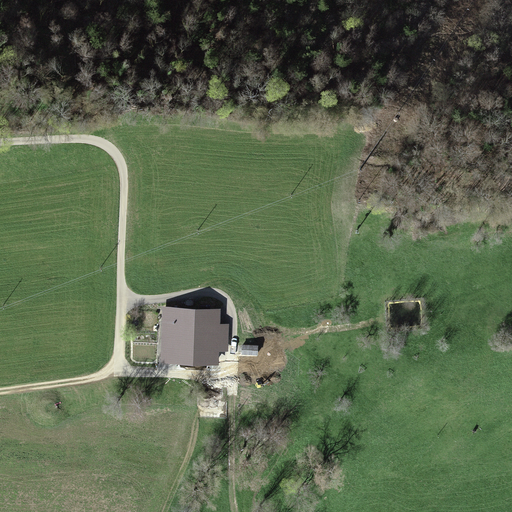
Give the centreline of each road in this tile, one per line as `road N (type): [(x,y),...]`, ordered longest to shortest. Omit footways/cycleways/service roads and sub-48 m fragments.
road 1 (track): [(0,139),(93,137),(121,160),(122,298),(108,367)]
road 2 (track): [(234,511),(224,377),(108,367)]
